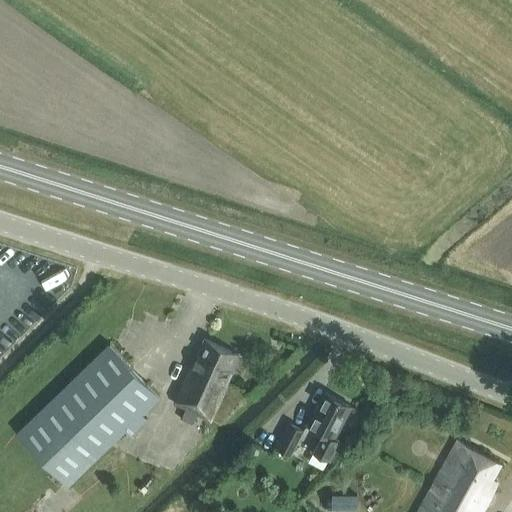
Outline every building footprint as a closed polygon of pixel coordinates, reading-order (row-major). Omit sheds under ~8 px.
[(37,305),(59,299),(54,285),(33,292),(37,305)] [(204,336),(175,400),(210,416),(227,382),(227,381),(233,370),(230,368),(237,351),(204,336)] [(110,341),(17,431),(67,482),(124,428),(129,434),(147,416),(142,411),(160,393),(110,341)] [(9,362),(22,349),(16,342),(2,355),(9,362)] [(334,436),(350,404),(324,390),(307,423),(323,431),(314,450),(330,458),(340,439),(334,436)] [(289,421),(276,445),(290,453),(303,428),(289,421)] [(457,439),(416,511),(478,511),(496,480),(491,477),(499,462),(457,439)] [(135,449),(117,465),(132,481),(150,465),(135,449)]
